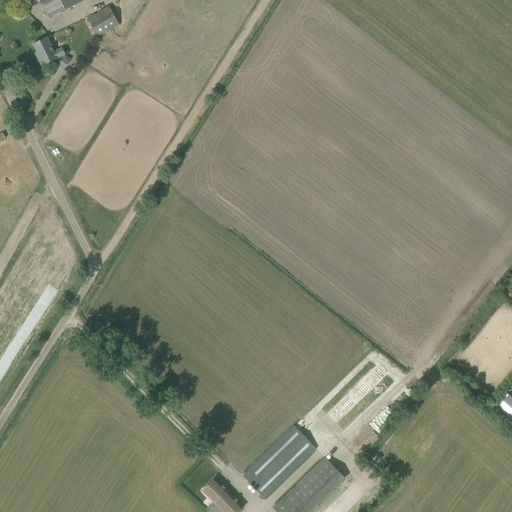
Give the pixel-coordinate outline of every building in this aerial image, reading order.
[(39,0),(48,18),(59,13),(66,9),(61,0),(39,0)] [(98,37),(120,25),(109,6),(87,18),(98,37)] [(37,58),(41,67),(57,59),(57,58),(65,54),(62,48),(54,52),(47,37),(33,44),(39,57),(37,58)] [(511,394),(501,407),(511,417),(511,394)] [(243,476),(264,498),(315,447),(294,426),(243,476)] [(324,457),(273,507),(277,511),(307,511),(343,477),(324,457)] [(202,491),(213,503),(206,509),(208,511),(238,511),(243,508),(215,479),(202,491)]
